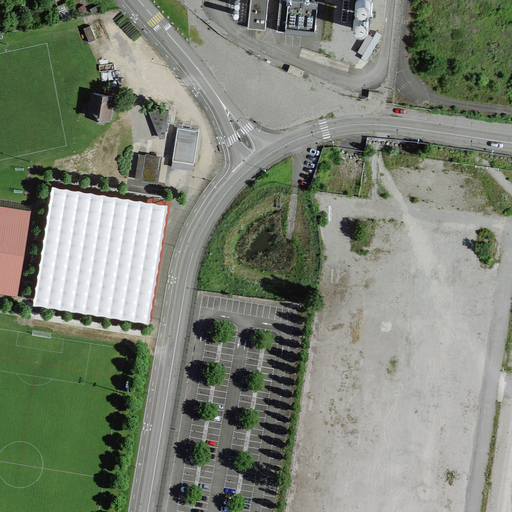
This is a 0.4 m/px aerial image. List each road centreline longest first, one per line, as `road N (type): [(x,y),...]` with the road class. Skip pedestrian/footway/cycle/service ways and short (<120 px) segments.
road 1 (secondary): [(244,174),(193,249),(147,511)]
road 2 (secondary): [(511,143),(357,124),(272,153)]
road 3 (unknown): [(476,511),(511,297)]
road 4 (residential): [(138,0),(215,94)]
